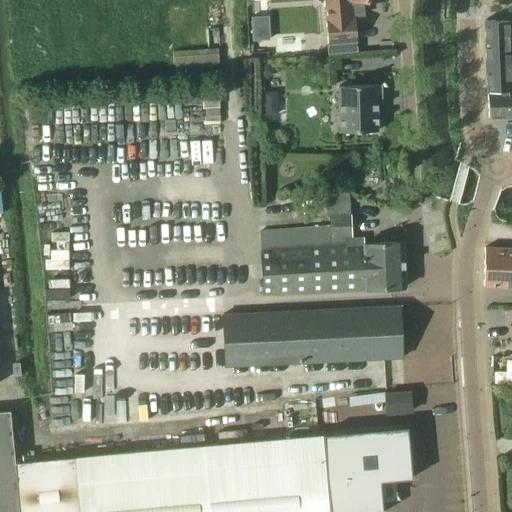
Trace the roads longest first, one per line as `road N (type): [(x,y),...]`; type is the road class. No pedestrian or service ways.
road 1 (residential): [(467,280),(418,279),(403,0)]
road 2 (tertiary): [(482,511),(467,280)]
road 3 (unknown): [(418,279),(237,301)]
road 4 (tertiary): [(496,167),(476,129),(470,0)]
